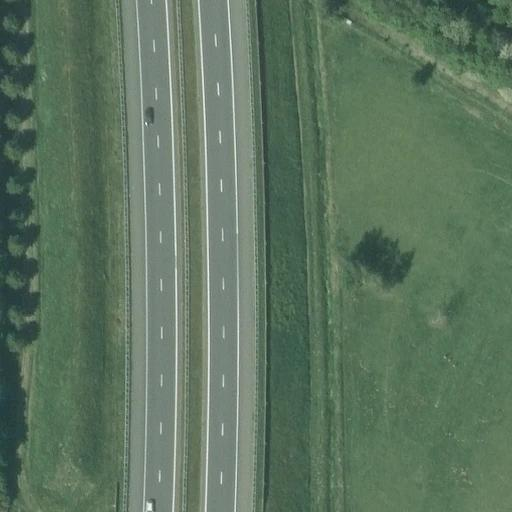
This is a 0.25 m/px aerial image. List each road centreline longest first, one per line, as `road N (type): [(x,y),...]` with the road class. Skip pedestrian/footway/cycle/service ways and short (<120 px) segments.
road 1 (motorway): [(150,0),(159,137),(157,511)]
road 2 (motorway): [(219,511),(220,131),(212,0)]
road 3 (track): [(343,0),(511,100)]
